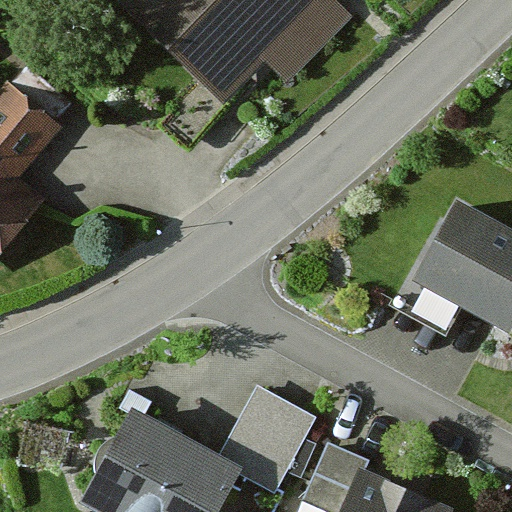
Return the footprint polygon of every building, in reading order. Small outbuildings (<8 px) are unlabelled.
[(346,14),(331,0),(107,0),(218,105),(258,63),(280,83),(346,14)] [(49,127),(0,89),(0,228),(26,198),(4,180),(49,127)] [(511,282),(511,232),(439,190),(393,267),(488,323),(511,282)] [(314,426),(257,395),(218,466),(132,419),(80,511),(226,511),(243,482),(274,499),(314,426)] [(298,511),(445,511),(364,479),(370,465),(325,447),(298,511)]
